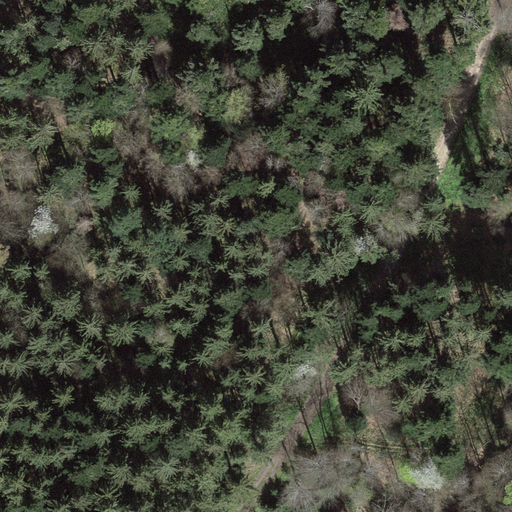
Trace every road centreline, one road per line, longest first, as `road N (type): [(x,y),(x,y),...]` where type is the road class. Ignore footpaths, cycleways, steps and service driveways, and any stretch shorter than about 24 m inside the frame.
road 1 (track): [(232,511),(386,322),(503,0)]
road 2 (track): [(0,394),(91,382),(290,440)]
road 3 (track): [(511,460),(449,461),(290,440)]
